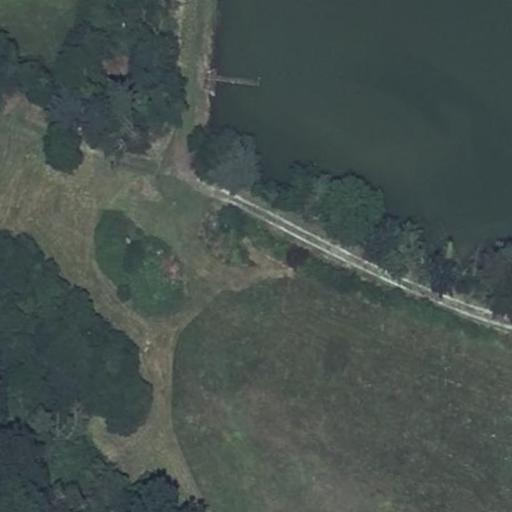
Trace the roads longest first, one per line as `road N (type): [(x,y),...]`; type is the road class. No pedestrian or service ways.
road 1 (track): [(187,181),(417,291),(511,324)]
road 2 (track): [(187,181),(0,120)]
road 3 (track): [(189,0),(179,123),(187,181)]
